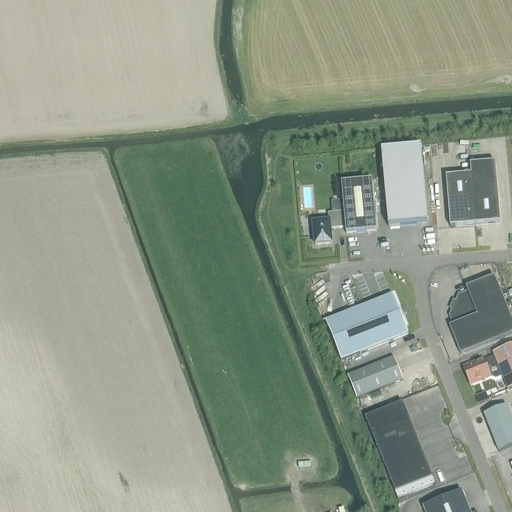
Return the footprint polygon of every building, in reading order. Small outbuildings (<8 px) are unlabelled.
[(441,144),(431,144),(431,155),(441,155),(441,144)] [(457,144),(458,165),(469,165),(469,144),(457,144)] [(421,148),(381,151),(388,227),(428,224),(421,148)] [(471,175),(475,226),(500,223),(495,163),(470,165),(471,175)] [(475,226),(471,175),(446,177),(451,228),(474,226),(475,226)] [(372,181),(341,183),(344,212),(345,228),(346,234),(376,231),(372,181)] [(328,222),(313,223),(315,246),(331,244),(330,229),(337,228),(345,228),(344,212),(327,213),(328,222)] [(307,234),(312,233),(312,220),(321,219),(321,213),(303,214),(303,222),(307,222),(307,234)] [(450,316),(453,325),(505,305),(494,277),(466,288),(467,293),(458,296),(450,316)] [(325,322),(341,361),(407,334),(392,295),(325,322)] [(511,322),(505,305),(453,325),(449,327),(460,355),(511,334),(511,322)] [(494,357),(502,377),(507,390),(511,388),(511,345),(492,353),(494,357)] [(490,377),(497,379),(502,377),(494,357),(484,361),(483,360),(463,368),(469,385),(490,377)] [(356,399),(403,381),(393,358),(347,377),(356,399)] [(485,392),(475,397),(477,403),(488,398),(485,392)] [(364,418),(395,493),(432,478),(402,403),(364,418)] [(511,421),(506,406),(483,415),(498,453),(511,447),(511,421)] [(468,511),(461,492),(423,507),(425,511),(468,511)]
